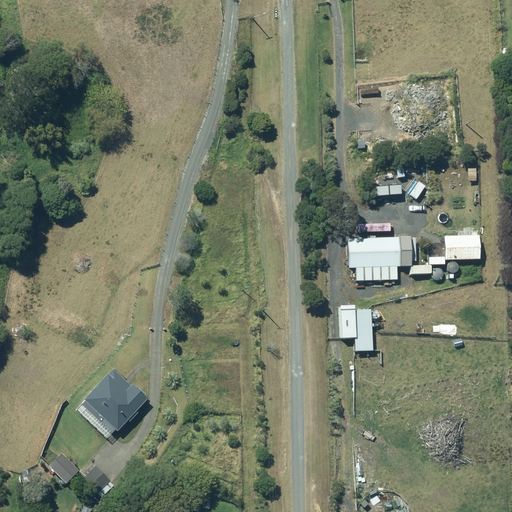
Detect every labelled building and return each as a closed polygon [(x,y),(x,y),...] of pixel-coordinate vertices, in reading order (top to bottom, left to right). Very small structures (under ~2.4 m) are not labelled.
[(479,237),(443,238),(444,262),(480,261),(479,237)] [(401,238),(349,239),(350,269),(402,267),(401,238)] [(370,354),(369,311),(352,311),(352,307),(336,307),(337,341),(353,341),(353,354),(370,354)] [(110,373),(83,405),(93,413),(89,417),(96,422),(98,420),(114,434),(116,436),(145,402),(110,373)] [(63,487),(75,473),(58,457),(46,471),(63,487)] [(109,483),(93,466),(76,484),(93,500),(109,483)]
